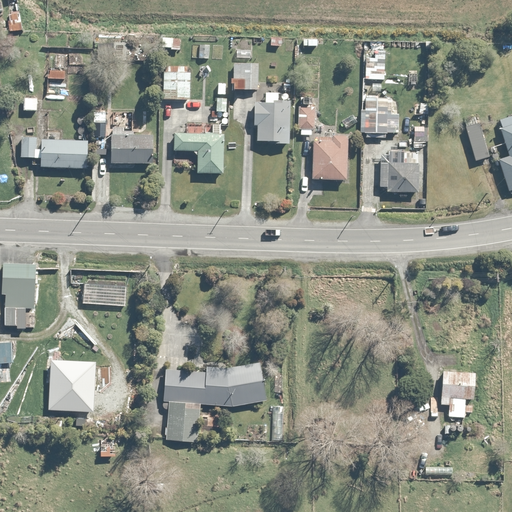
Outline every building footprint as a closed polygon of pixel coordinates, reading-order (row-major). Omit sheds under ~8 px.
[(235,50),(235,57),(252,57),(252,38),(237,38),(237,33),(226,33),(226,50),(235,50)] [(270,34),(270,46),(281,46),(281,35),(270,34)] [(179,38),(162,38),(162,48),(179,49),(179,38)] [(197,44),(197,58),(210,58),(210,44),(197,44)] [(364,132),(364,137),(389,137),(389,133),(398,133),(398,111),(392,111),(392,96),(380,96),(380,81),(384,81),(384,45),(362,45),(362,97),(364,97),(364,110),(359,110),(359,132),(364,132)] [(258,64),(233,64),(233,80),(229,80),(229,89),(258,89),(258,64)] [(162,68),(162,99),(189,99),(188,67),(162,68)] [(45,69),(45,80),(65,79),(65,69),(45,69)] [(253,103),(253,125),(256,125),(256,142),(269,142),(269,145),(289,145),(290,81),(283,81),(283,93),(264,92),(264,103),(253,103)] [(20,96),(20,109),(36,110),(37,97),(20,96)] [(186,102),(186,124),(203,124),(203,102),(186,102)] [(310,106),(298,106),(297,128),(299,128),(299,135),(302,135),(302,143),(309,143),(309,140),(312,140),(313,110),(309,110),(310,106)] [(91,114),(91,136),(105,136),(105,114),(91,114)] [(478,116),(463,120),(475,161),(490,157),(478,116)] [(511,116),(498,121),(508,156),(499,158),(509,191),(511,189),(511,116)] [(223,134),(222,134),(222,125),(211,125),(211,134),(173,132),(172,150),(197,151),(196,172),(222,173),(223,134)] [(110,134),(110,163),(152,164),(152,135),(110,134)] [(332,141),(312,140),(312,179),(346,180),(346,136),(332,136),(332,141)] [(20,138),(20,157),(40,157),(40,168),(77,168),(86,156),(86,140),(39,139),(39,150),(36,150),(36,137),(20,138)] [(385,187),(385,192),(416,192),(416,152),(403,152),(404,163),(396,163),(396,160),(380,160),(380,187),(385,187)] [(35,264),(3,263),(1,294),(5,294),(4,307),(33,309),(35,264)] [(168,408),(166,439),(198,442),(200,404),(232,405),(265,399),(259,362),(227,368),(205,366),(204,371),(164,369),(161,408),(168,408)] [(448,418),(464,418),(464,400),(475,401),(475,372),(442,372),(441,403),(448,403),(448,418)] [(283,405),(272,405),(270,440),(281,440),(283,405)] [(100,437),(99,455),(117,456),(118,438),(100,437)]
